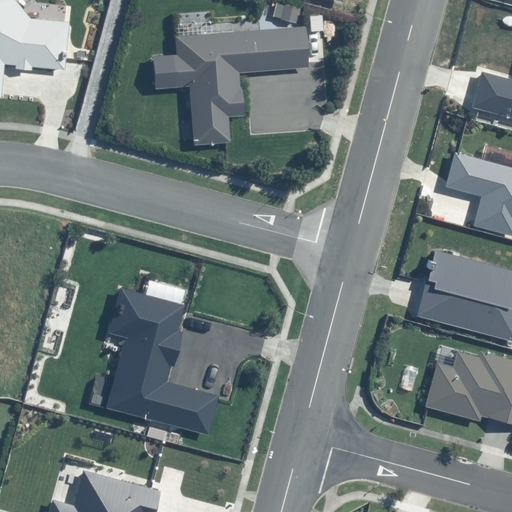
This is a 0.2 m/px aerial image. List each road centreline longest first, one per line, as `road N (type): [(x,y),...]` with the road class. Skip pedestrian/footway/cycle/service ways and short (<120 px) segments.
road 1 (residential): [(352,252),(0,155)]
road 2 (unclassified): [(352,252),(419,0)]
road 3 (residential): [(301,438),(511,495)]
road 4 (unclassified): [(301,438),(352,252)]
